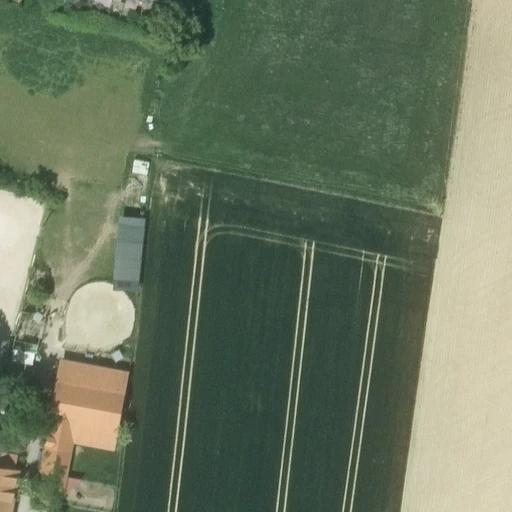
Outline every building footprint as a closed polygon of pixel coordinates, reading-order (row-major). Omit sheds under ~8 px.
[(142,196),(145,185),(127,181),(125,192),(142,196)] [(147,220),(120,217),(112,288),(138,291),(147,220)] [(62,360),(58,382),(124,394),(128,372),(62,360)] [(63,493),(72,443),(76,423),(117,431),(124,394),(58,382),(38,488),(63,493)] [(0,387),(0,386),(0,407),(9,411),(16,393),(0,387)] [(113,451),(117,431),(76,423),(72,443),(113,451)] [(20,440),(4,437),(2,450),(18,453),(20,440)] [(0,470),(13,472),(16,455),(0,452),(0,470)] [(0,511),(9,511),(17,473),(13,472),(0,470),(0,511)]
